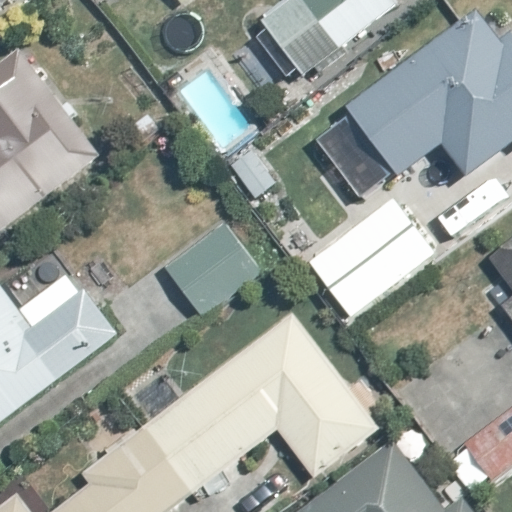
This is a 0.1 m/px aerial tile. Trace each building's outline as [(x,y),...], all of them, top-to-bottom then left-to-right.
[(0,0),(0,8),(10,1),(8,0),(0,0)] [(288,0),(262,21),(308,78),(403,2),(400,0),(288,0)] [(511,33),(504,39),(481,9),(346,112),(353,121),(321,145),(368,207),(448,146),(471,177),(511,145),(511,33)] [(0,234),(102,158),(20,49),(0,63),(0,234)] [(478,222),(443,178),(354,249),(389,293),(478,222)] [(263,277),(226,224),(167,265),(204,317),(263,277)] [(511,235),(497,247),(511,267),(511,299),(504,305),(511,316),(511,235)] [(0,426),(121,335),(67,263),(15,302),(0,282),(0,426)] [(61,511),(36,511),(22,494),(0,510),(0,511),(172,511),(280,431),(316,479),(383,428),(296,312),(82,475),(92,488),(61,511)] [(511,413),(455,461),(485,496),(511,473),(511,413)] [(383,445),(298,511),(474,511),(465,500),(452,510),(418,466),(407,475),(383,445)]
